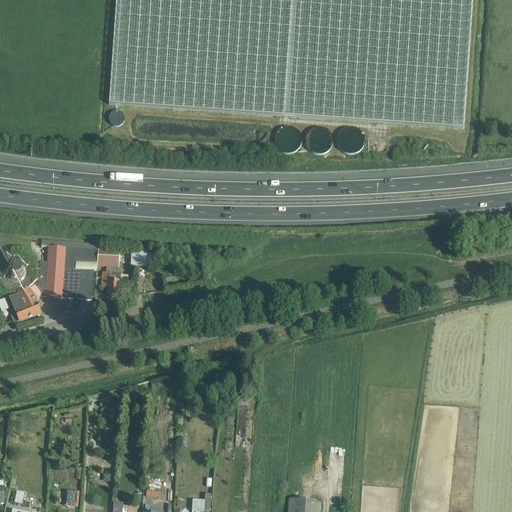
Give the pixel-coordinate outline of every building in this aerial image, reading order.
[(115,0),(109,104),(464,129),(472,0),(115,0)] [(276,136),(275,141),(276,145),(278,149),(282,152),(287,154),(292,153),(296,151),(300,147),(302,142),(301,136),(298,131),(293,128),(287,127),(282,128),(278,131),(276,136)] [(338,136),(337,141),(338,146),(340,150),(344,153),(349,154),(354,154),(358,152),(362,147),(364,142),(363,136),(360,131),(355,128),(349,127),(344,128),(340,132),(338,136)] [(307,136),(306,142),(307,146),(309,150),(313,153),(318,155),(323,154),(327,152),(331,148),(333,142),(332,137),(329,132),(324,129),(318,128),(313,129),(309,132),(307,136)] [(34,283),(27,286),(35,300),(42,296),(42,297),(62,299),(66,249),(40,247),(38,283),(34,283)] [(98,251),(66,249),(62,299),(92,301),(94,272),(96,272),(97,267),(99,248),(98,248),(98,251)] [(99,248),(97,267),(106,268),(106,273),(102,273),(102,278),(101,288),(107,289),(107,297),(119,298),(121,275),(118,274),(120,249),(99,248)] [(131,251),(130,266),(157,267),(158,251),(131,251)] [(20,263),(17,262),(13,262),(9,264),(6,267),(5,271),(5,275),(7,278),(10,281),(14,282),(18,282),(21,280),(24,277),(25,273),(25,269),(23,266),(20,263)] [(37,304),(35,300),(27,286),(19,290),(18,290),(12,299),(6,302),(12,316),(11,316),(16,327),(21,325),(20,323),(41,315),(37,304)] [(30,495),(26,494),(12,491),(9,504),(24,507),(28,507),(30,495)] [(67,491),(65,507),(77,507),(79,493),(67,491)] [(288,511),(320,511),(321,503),(289,501),(288,511)]
